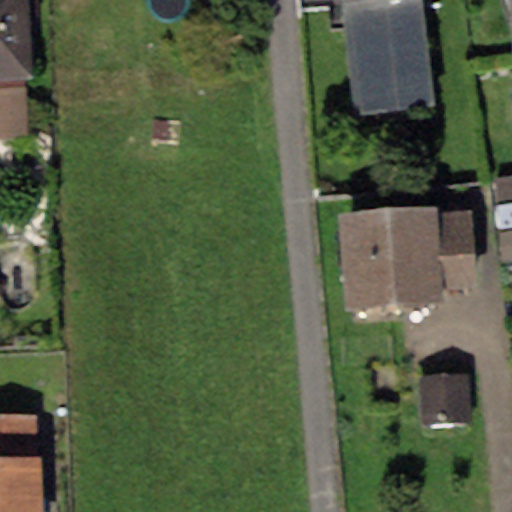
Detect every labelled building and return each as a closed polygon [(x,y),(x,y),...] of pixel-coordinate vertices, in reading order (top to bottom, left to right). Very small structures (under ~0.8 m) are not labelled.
[(27,0),(0,0),(0,92),(24,91),(32,91),(27,0)] [(338,0),(341,24),(422,15),(443,12),(441,0),(338,0)] [(422,15),(341,24),(352,125),(433,117),(422,15)] [(24,91),(0,92),(0,145),(27,144),(24,91)] [(470,218),(337,229),(345,327),(444,319),(442,301),(477,298),(470,218)] [(468,382),(419,384),(421,432),(470,430),(468,382)] [(0,424),(0,474),(41,473),(39,423),(0,424)] [(0,474),(0,511),(41,511),(41,473),(0,474)]
